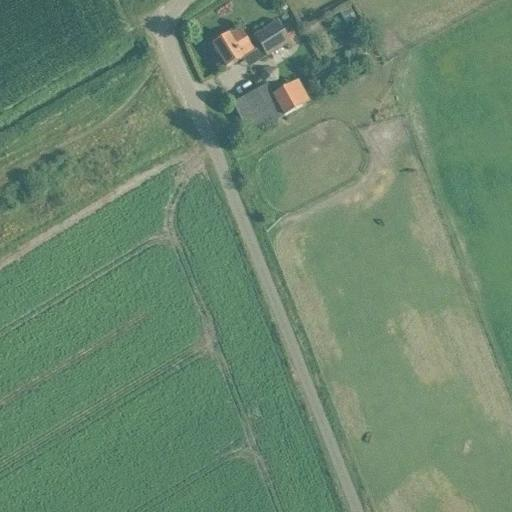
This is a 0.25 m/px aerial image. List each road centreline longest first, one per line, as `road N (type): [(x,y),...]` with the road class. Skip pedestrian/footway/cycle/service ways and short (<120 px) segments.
road 1 (unclassified): [(354,511),(170,51),(166,25),(182,0)]
road 2 (track): [(170,51),(100,127),(0,177)]
road 3 (track): [(166,25),(134,31),(0,111)]
